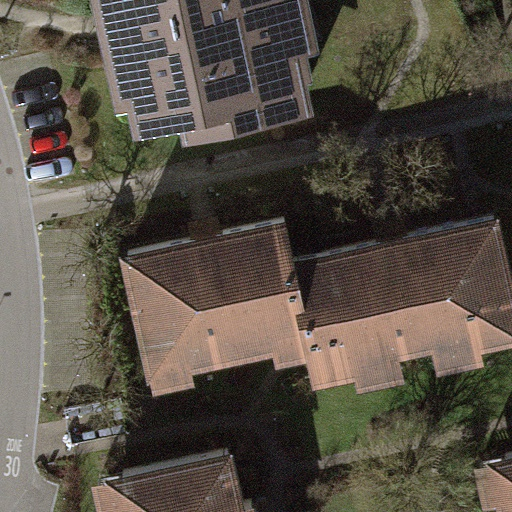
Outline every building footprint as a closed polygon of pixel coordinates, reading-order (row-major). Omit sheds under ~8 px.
[(120,0),(143,102),(313,65),(298,0),(120,0)] [(484,217),(284,260),(302,337),(309,369),(508,326),(484,217)] [(275,220),(128,254),(155,371),(302,337),(284,260),(275,220)] [(235,511),(219,446),(104,476),(113,511),(235,511)] [(511,511),(511,461),(486,468),(497,511),(511,511)]
